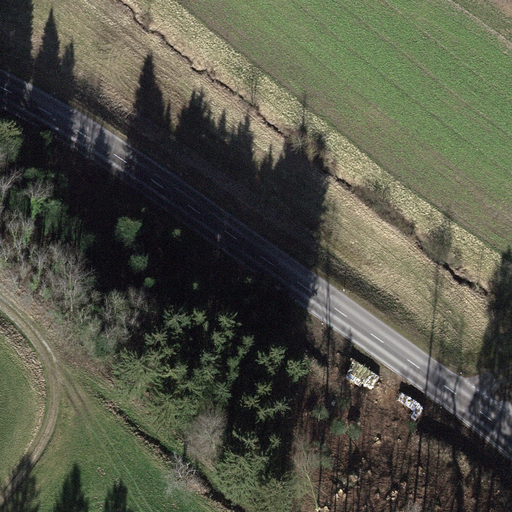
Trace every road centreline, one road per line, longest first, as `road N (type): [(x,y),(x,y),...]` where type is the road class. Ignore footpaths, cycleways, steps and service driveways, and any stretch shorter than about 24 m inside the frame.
road 1 (tertiary): [(0,94),(73,131),(246,247),(511,439)]
road 2 (track): [(0,312),(41,345),(57,395),(50,436),(0,503)]
